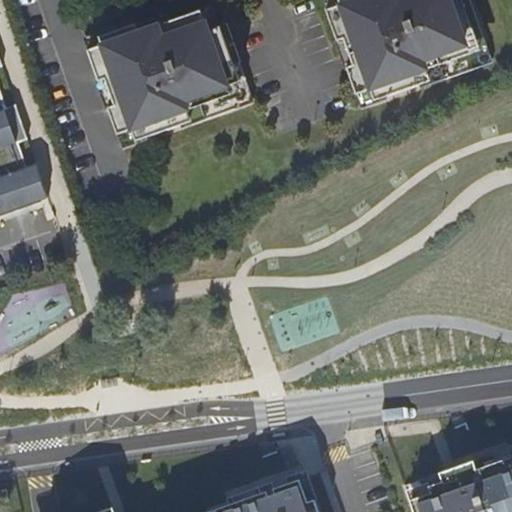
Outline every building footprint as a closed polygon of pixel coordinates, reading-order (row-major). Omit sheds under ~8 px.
[(316,0),(309,2),(315,18),(306,21),(314,45),(317,44),(329,78),(326,78),(335,103),(344,100),(346,107),(406,86),(403,79),(420,73),(419,70),(449,59),(442,39),(451,36),(445,19),(450,17),(443,0),(316,0)] [(91,38),(96,53),(87,57),(96,81),(98,80),(110,114),(108,114),(117,139),(125,136),(128,143),(187,122),(185,114),(201,108),(200,105),(231,95),(224,75),(232,72),(226,55),(232,53),(226,35),(223,28),(214,31),(209,16),(173,29),(170,20),(129,35),(125,26),(91,38)] [(0,174),(0,176),(0,216),(45,200),(32,166),(23,168),(15,145),(24,142),(11,107),(3,110),(0,101),(0,174)] [(437,491),(417,498),(421,511),(511,511),(511,457),(481,469),(478,462),(446,473),(448,481),(435,486),(437,491)] [(327,511),(322,497),(313,500),(305,479),(282,487),(283,492),(276,494),(274,490),(207,511),(123,511),(121,505),(101,511),(327,511)]
